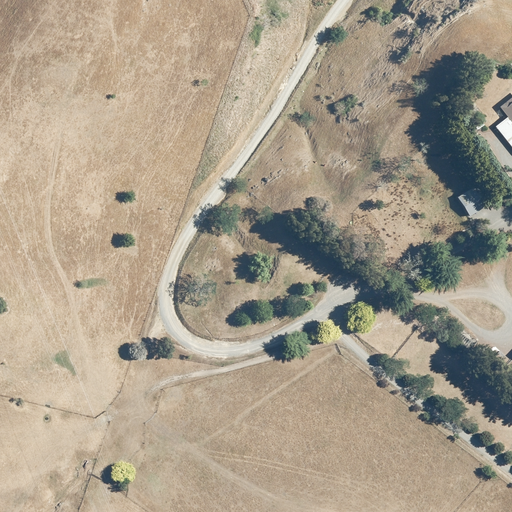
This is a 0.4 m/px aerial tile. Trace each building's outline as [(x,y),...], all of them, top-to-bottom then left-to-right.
[(479,90),(470,97),(475,105),(485,98),(479,90)] [(511,99),(499,109),(505,117),(494,126),(511,148),(511,99)] [(478,117),(471,123),(477,130),(484,125),(478,117)] [(481,208),(469,188),(454,198),(466,217),(481,208)] [(502,354),(492,346),(489,349),(485,346),(480,352),(493,364),(502,354)]
